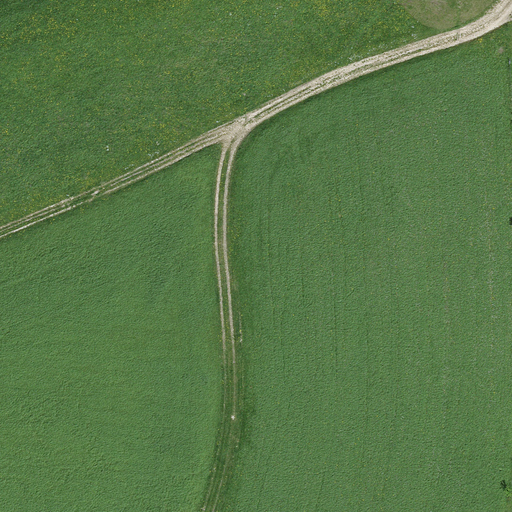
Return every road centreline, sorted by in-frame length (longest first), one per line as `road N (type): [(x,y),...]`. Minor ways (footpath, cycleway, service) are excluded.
road 1 (track): [(212,511),(232,400),(224,169),(244,124),(0,235)]
road 2 (track): [(244,124),(330,77),(475,28),(508,0)]
